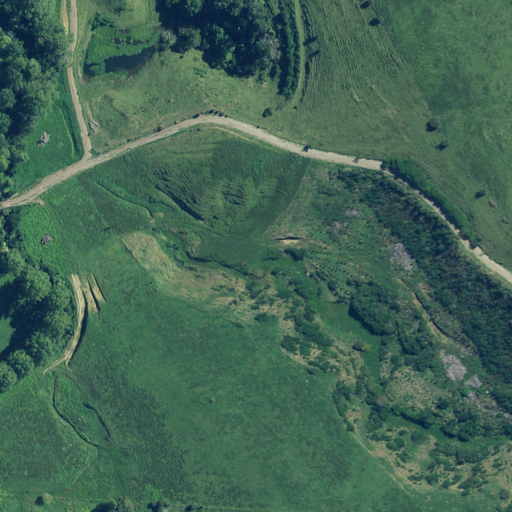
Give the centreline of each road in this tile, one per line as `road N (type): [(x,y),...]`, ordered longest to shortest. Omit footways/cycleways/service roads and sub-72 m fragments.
road 1 (track): [(511,275),(444,195),(400,165),(316,158),(232,113),(104,154)]
road 2 (track): [(104,154),(76,66),(86,0)]
